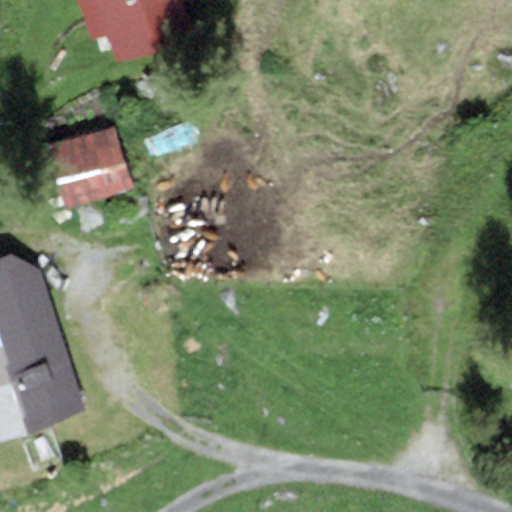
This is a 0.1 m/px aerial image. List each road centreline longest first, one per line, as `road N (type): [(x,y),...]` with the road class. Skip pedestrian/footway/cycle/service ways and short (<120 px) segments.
road 1 (track): [(511,511),(371,475),(302,469),(241,476),(182,511)]
road 2 (track): [(83,284),(108,375),(122,392),(227,450),(265,459),(269,473)]
